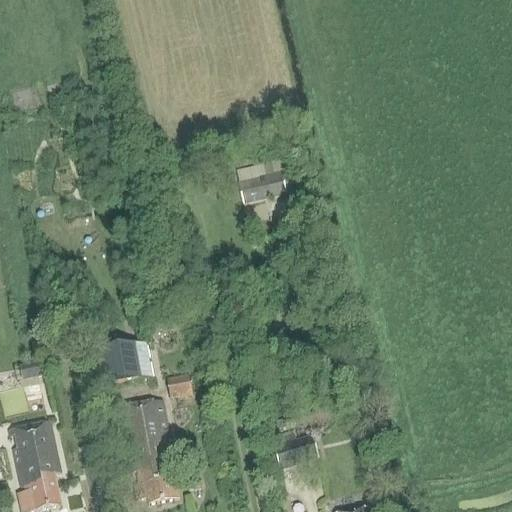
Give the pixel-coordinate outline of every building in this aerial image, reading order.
[(107,97),(97,104),(106,117),(115,110),(107,97)] [(288,198),(283,176),(238,186),(243,208),(288,198)] [(97,387),(151,379),(146,345),(92,355),(97,387)] [(15,368),(18,382),(45,377),(42,362),(15,368)] [(191,399),(188,377),(167,380),(170,402),(191,399)] [(149,506),(180,501),(176,478),(174,479),(172,469),(174,469),(163,404),(120,412),(131,476),(140,475),(142,487),(134,488),(137,503),(148,501),(149,506)] [(53,476),(61,474),(49,423),(8,432),(9,438),(14,437),(17,450),(12,451),(21,489),(25,488),(26,493),(18,495),(21,511),(39,511),(60,507),(53,476)] [(296,442),(293,432),(269,439),(279,473),(318,462),(311,437),(296,442)] [(185,483),(187,494),(199,491),(197,481),(185,483)] [(0,490),(0,503),(11,501),(8,488),(0,490)]
